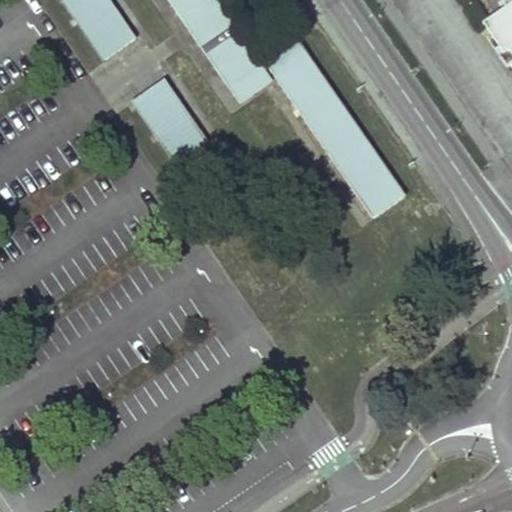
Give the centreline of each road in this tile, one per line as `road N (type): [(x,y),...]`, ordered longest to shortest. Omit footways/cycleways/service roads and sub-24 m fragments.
road 1 (tertiary): [(503,234),(335,0)]
road 2 (residential): [(344,511),(399,480),(426,445),(508,428)]
